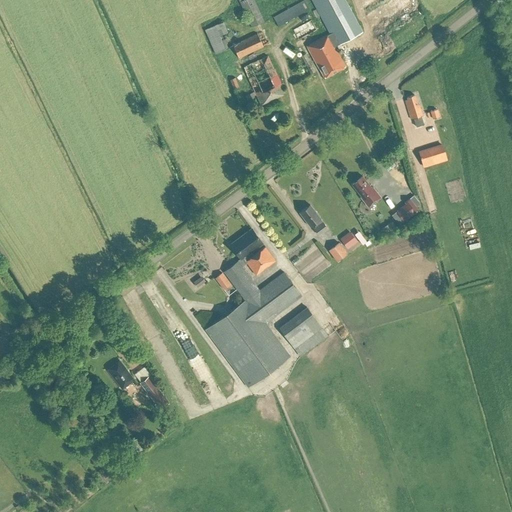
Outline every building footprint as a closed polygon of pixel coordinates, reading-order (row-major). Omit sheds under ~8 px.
[(238,0),(243,11),(246,16),(242,18),(245,25),(249,23),(251,27),(263,21),(253,0),(238,0)] [(301,0),(269,15),(273,26),(307,10),(302,0),(301,0)] [(324,77),(345,66),(335,47),(362,33),(343,0),(311,0),(330,34),(307,46),(324,77)] [(316,29),(311,19),(292,29),(298,39),(316,29)] [(205,30),(204,30),(215,54),(223,50),(228,48),(225,42),(227,41),(225,37),(221,39),(220,36),(222,35),(221,34),(227,32),(222,22),(205,30)] [(262,47),(256,33),(242,40),(232,44),(232,46),(238,58),(262,47)] [(260,104),(284,93),(268,57),(244,68),(260,104)] [(239,86),(235,77),(229,79),(233,89),(239,86)] [(414,95),(407,97),(408,100),(405,100),(411,119),(413,118),(416,127),(424,124),(421,115),(422,115),(419,104),(417,104),(414,95)] [(437,108),(430,110),(432,118),(439,116),(437,108)] [(423,166),(447,159),(442,142),(418,149),(423,166)] [(371,187),(362,176),(352,184),(361,196),(360,197),(368,206),(380,197),(372,187),(371,187)] [(395,211),(403,221),(418,209),(409,198),(404,201),(405,203),(395,211)] [(310,204),(299,212),(310,226),(312,224),(315,227),(313,229),(318,235),(327,228),(310,204)] [(241,238),(231,245),(240,258),(237,260),(237,261),(241,267),(247,262),(246,261),(253,255),(251,252),(263,243),(251,228),(240,237),(241,238)] [(350,231),(340,239),(347,249),(357,241),(350,231)] [(328,250),(336,261),(346,253),(338,242),(328,250)] [(253,255),(246,261),(247,262),(256,275),(275,261),(265,247),(253,255)] [(245,300),(205,329),(248,387),(290,356),(265,322),(301,296),(283,272),(259,290),(241,267),(237,261),(224,271),(245,300)] [(230,284),(221,272),(214,277),(223,289),(230,284)] [(192,282),(197,287),(204,281),(200,276),(192,282)] [(278,327),(299,356),(327,335),(306,307),(278,327)] [(339,320),(330,326),(339,338),(348,332),(339,320)] [(197,358),(189,362),(194,372),(202,368),(197,358)] [(119,360),(107,369),(122,388),(133,378),(119,360)] [(149,375),(139,382),(155,403),(153,404),(158,410),(159,408),(169,401),(165,396),(149,375)] [(141,450),(138,438),(128,440),(131,452),(141,450)] [(102,445),(107,452),(112,449),(107,441),(102,445)] [(97,466),(103,462),(107,458),(96,444),(92,447),(96,451),(95,452),(93,448),(86,453),(97,466)] [(18,496),(22,505),(33,499),(30,491),(18,496)]
